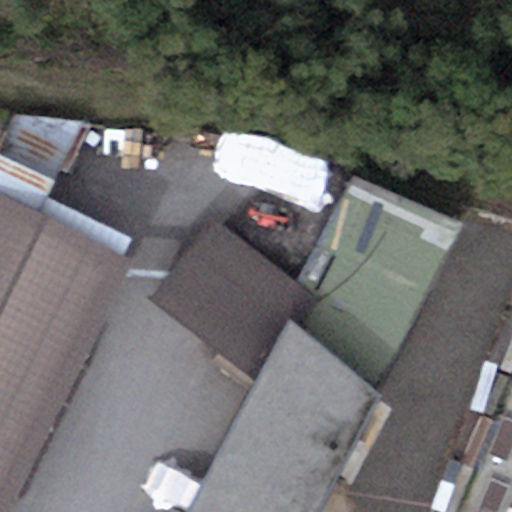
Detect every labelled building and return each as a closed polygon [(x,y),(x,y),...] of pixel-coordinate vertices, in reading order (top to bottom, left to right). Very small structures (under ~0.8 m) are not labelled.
[(0,490),(113,263),(33,222),(52,182),(41,176),(49,160),(67,169),(91,121),(13,111),(0,137),(0,490)] [(359,182),(305,288),(314,295),(392,348),(456,227),(359,182)] [(305,288),(223,226),(207,245),(198,240),(155,297),(203,335),(257,377),(270,387),(324,348),(293,322),(314,295),(305,288)] [(370,389),(392,348),(314,295),(293,322),(324,348),(270,387),(257,377),(246,400),(187,511),(321,511),(383,395),(370,389)] [(257,377),(203,335),(189,355),(246,400),(257,377)]
